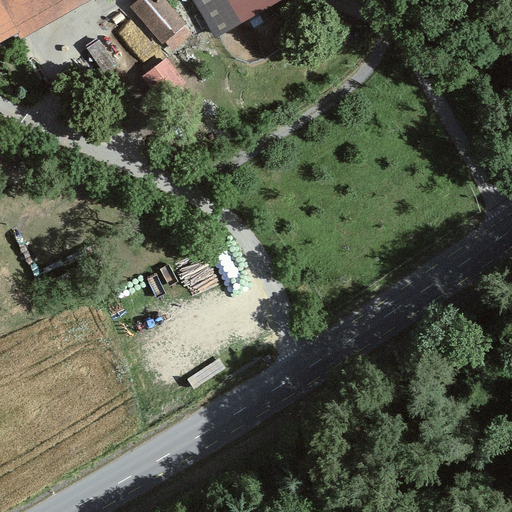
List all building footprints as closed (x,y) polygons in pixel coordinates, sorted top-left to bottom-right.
[(0,0),(0,38),(21,27),(26,36),(90,0),(0,0)] [(161,0),(148,0),(136,11),(166,44),(186,26),(161,0)] [(234,0),(195,0),(218,38),(247,21),(234,0)] [(234,0),(247,21),(283,0),(234,0)] [(168,56),(146,73),(168,100),(189,83),(168,56)]
